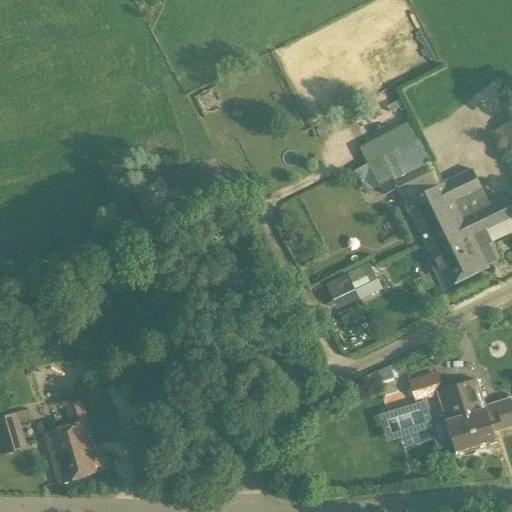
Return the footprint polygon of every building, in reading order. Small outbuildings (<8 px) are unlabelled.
[(369,54),(382,84),(433,62),(428,50),(389,66),(381,49),(369,54)] [(196,97),(205,116),(223,107),(215,89),(196,97)] [(511,121),(500,128),(511,150),(511,121)] [(366,164),(379,188),(428,162),(415,139),(367,164),(366,164)] [(489,204),(472,168),(406,202),(433,253),(428,256),(444,290),(488,268),(487,266),(496,261),(489,246),(491,245),(486,234),(511,220),(511,212),(504,197),(489,204)] [(347,274),(360,301),(382,290),(369,263),(347,274)] [(353,309),(340,315),(344,323),(357,316),(353,309)] [(437,373),(409,382),(415,403),(440,397),(448,422),(447,422),(448,424),(436,428),(442,447),(454,443),(458,456),(496,443),(492,432),(488,421),(510,414),(506,401),(484,408),(476,382),(442,393),(437,373)] [(355,392),(358,400),(369,396),(365,388),(355,392)] [(59,484),(101,472),(79,399),(66,403),(73,426),(44,434),(59,484)] [(29,410),(0,418),(0,446),(3,456),(27,449),(20,422),(31,419),(29,410)]
